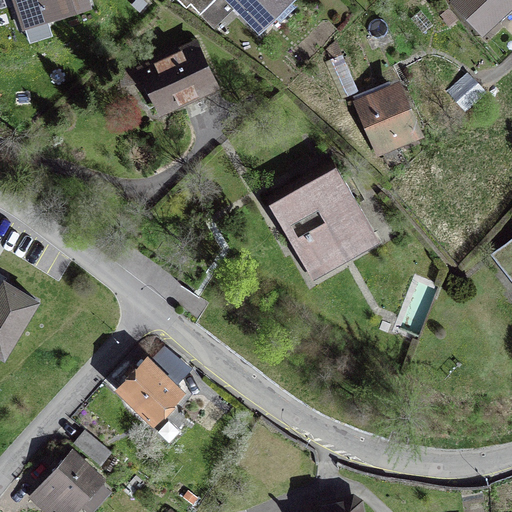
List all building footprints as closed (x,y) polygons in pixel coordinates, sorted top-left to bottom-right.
[(15,0),(24,27),(25,26),(30,40),(51,34),(45,16),(62,11),(64,14),(88,6),(86,0),(15,0)] [(177,0),(186,8),(190,4),(200,14),(214,0),(177,0)] [(225,0),(259,33),(277,16),(281,21),(295,7),(291,2),(293,0),(225,0)] [(511,0),(456,0),(483,28),(511,0)] [(443,3),(436,9),(448,24),(456,18),(443,3)] [(160,109),(215,83),(196,43),(141,69),(140,65),(120,70),(122,85),(146,78),(160,109)] [(326,61),(341,95),(357,89),(341,54),(326,61)] [(465,111),(484,94),(466,73),(447,91),(465,111)] [(363,105),(380,146),(394,139),(396,143),(416,134),(396,89),(376,99),(371,90),(364,92),(369,102),(363,105)] [(333,159),(266,197),(313,280),(380,242),(333,159)] [(511,242),(498,254),(511,271),(511,242)] [(0,344),(7,349),(36,301),(4,282),(0,288),(0,344)] [(179,389),(147,359),(138,369),(133,365),(126,372),(131,377),(122,387),(153,416),(179,389)] [(111,450),(87,430),(76,443),(101,463),(111,450)] [(61,459),(52,469),(55,471),(34,495),(53,511),(68,511),(100,477),(73,452),(64,461),(61,459)] [(359,511),(357,501),(352,498),(310,506),(307,511),(359,511)]
